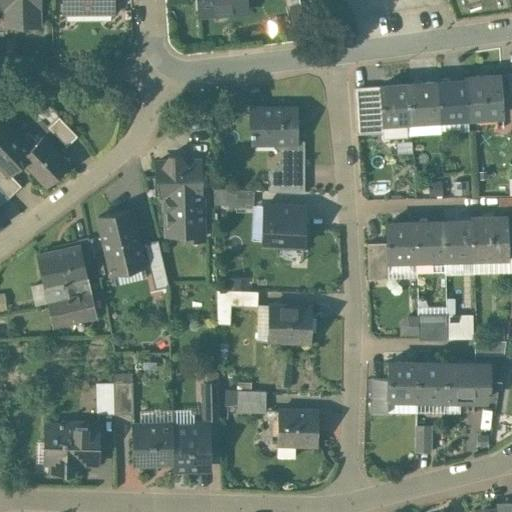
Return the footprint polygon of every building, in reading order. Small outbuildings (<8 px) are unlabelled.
[(39,0),(0,0),(0,5),(5,5),(5,26),(38,25),(37,5),(40,5),(39,0)] [(63,0),(64,11),(66,11),(66,4),(79,4),(80,11),(112,11),(111,0),(63,0)] [(246,0),(196,0),(197,14),(247,10),(246,0)] [(500,74),(465,76),(467,116),(502,114),(500,74)] [(464,80),(437,81),(439,118),(440,118),(440,113),(449,112),(450,117),(467,116),(465,76),(464,76),(464,80)] [(437,81),(408,83),(410,120),(411,120),(411,114),(421,114),(421,119),(439,118),(437,81)] [(408,83),(379,85),(381,122),(383,122),(382,116),(392,116),(393,121),(410,120),(408,83)] [(295,107),(249,107),(249,135),(251,135),(251,142),(284,142),(296,141),(296,140),(295,127),(295,107)] [(77,136),(58,116),(47,126),(66,147),(77,136)] [(3,122),(0,125),(0,164),(8,173),(9,173),(23,160),(20,157),(28,149),(3,122)] [(68,164),(42,136),(28,149),(20,157),(23,160),(46,185),(68,164)] [(296,140),(296,141),(284,142),(284,173),(303,174),(303,140),(296,140)] [(199,160),(179,160),(179,154),(167,155),(167,161),(155,161),(156,179),(159,179),(159,195),(162,195),(163,209),(165,211),(166,222),(169,235),(201,234),(199,160)] [(8,173),(0,164),(0,187),(8,197),(21,185),(9,173),(8,173)] [(284,173),(268,173),(268,190),(303,192),(303,174),(284,173)] [(226,188),(212,187),(213,203),(225,204),(226,188)] [(253,189),(226,188),(225,204),(252,205),(253,189)] [(304,206),(262,204),(260,242),(281,243),(281,239),(303,240),(304,206)] [(129,209),(98,216),(111,273),(143,266),(129,209)] [(506,216),(471,217),(473,257),(474,257),(474,251),(488,251),(488,256),(507,256),(506,216)] [(471,220),(443,220),(444,257),(445,257),(445,252),(455,251),(455,257),(473,257),(471,217),(471,220)] [(443,220),(414,221),(415,258),(417,258),(416,253),(426,252),(426,258),(444,257),(443,220)] [(414,221),(385,222),(385,242),(386,259),(387,259),(415,258),(414,221)] [(87,237),(76,240),(77,245),(79,245),(83,266),(93,264),(87,237)] [(158,242),(144,245),(151,274),(164,271),(158,242)] [(385,242),(366,242),(367,279),(387,279),(387,259),(386,259),(385,242)] [(77,245),(37,254),(48,302),(68,297),(65,282),(86,277),(83,266),(79,245),(77,245)] [(143,266),(111,273),(114,286),(146,279),(143,266)] [(229,286),(255,287),(256,276),(230,275),(229,286)] [(86,277),(65,282),(68,297),(48,302),(53,325),(94,315),(86,277)] [(231,289),(215,288),(216,323),(229,323),(230,305),(231,289)] [(257,290),(231,289),(230,305),(256,306),(257,290)] [(310,306),(268,305),(267,339),(286,339),(309,340),(310,306)] [(505,340),(474,339),(474,354),(503,354),(505,340)] [(417,362),(387,361),(387,379),(387,398),(398,398),(416,398),(417,362)] [(445,362),(417,362),(416,398),(444,399),(445,362)] [(487,363),(445,362),(444,399),(484,400),(485,382),(487,382),(487,363)] [(387,379),(371,378),(370,411),(387,411),(387,398),(387,379)] [(132,381),(113,382),(114,414),(132,413),(132,381)] [(113,382),(96,382),(97,414),(114,414),(113,382)] [(217,384),(202,385),(203,415),(205,417),(218,417),(217,384)] [(266,391),(237,390),(237,409),(265,410),(266,391)] [(304,410),(278,409),(277,441),(295,442),(295,444),(316,444),(317,411),(304,411),(304,410)] [(98,422),(61,421),(61,424),(44,424),(44,443),(50,443),(49,462),(50,462),(50,472),(72,472),(72,463),(97,463),(98,422)] [(207,423),(172,424),(172,425),(172,426),(173,462),(173,468),(208,467),(207,423)] [(172,424),(131,425),(132,463),(173,462),(172,426),(172,425),(172,424)] [(431,425),(415,425),(414,451),(431,451),(431,425)] [(501,508),(478,511),(511,511),(511,500),(500,502),(501,508)]
